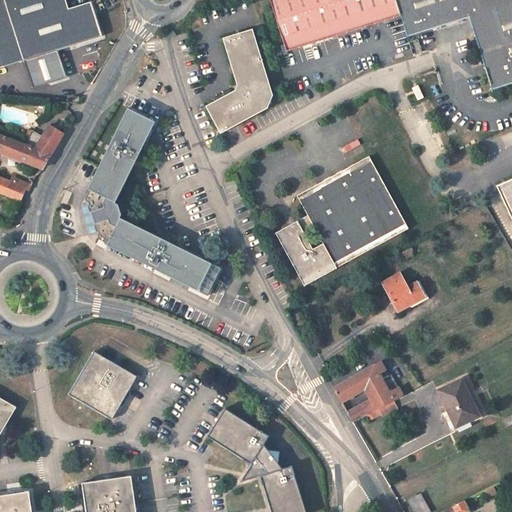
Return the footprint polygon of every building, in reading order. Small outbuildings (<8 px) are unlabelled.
[(67,0),(0,0),(0,67),(24,60),(56,49),(102,34),(91,0),(70,7),(67,0)] [(271,0),(287,50),(401,15),(396,0),(271,0)] [(493,88),(511,81),(511,0),(396,0),(401,15),(408,36),(467,17),(469,16),(493,88)] [(268,108),(273,94),(253,28),(224,37),(237,85),(235,90),(206,105),(220,132),(268,108)] [(34,88),(66,77),(56,49),(24,60),(34,88)] [(207,296),(220,268),(119,218),(121,214),(118,205),(115,203),(155,122),(127,109),(112,140),(115,142),(91,191),(89,191),(85,199),(86,202),(88,202),(91,212),(90,212),(94,226),(96,226),(99,234),(98,235),(99,238),(107,243),(108,242),(157,266),(155,270),(207,296)] [(49,125),(42,136),(32,130),(24,144),(35,148),(29,164),(43,169),(63,134),(49,125)] [(0,152),(29,164),(35,148),(24,144),(0,134),(0,152)] [(335,267),(408,229),(369,156),(349,167),(297,195),(275,233),(304,286),(336,269),(335,267)] [(0,192),(21,201),(27,188),(12,182),(0,176),(0,192)] [(34,186),(14,178),(12,182),(27,188),(31,189),(34,186)] [(511,179),(498,186),(511,217),(511,179)] [(405,260),(413,256),(409,249),(402,253),(405,260)] [(398,311),(427,296),(419,280),(407,287),(400,274),(382,283),(398,311)] [(129,390),(137,376),(93,351),(68,395),(112,420),(119,407),(129,390)] [(392,375),(389,376),(381,362),(333,388),(341,401),(365,388),(371,399),(347,412),(352,421),(367,414),(394,400),(403,395),(392,375)] [(478,416),(461,379),(439,390),(456,426),(478,416)] [(130,392),(129,390),(119,407),(121,407),(124,405),(126,403),(128,401),(130,397),(130,395),(130,392)] [(0,435),(16,407),(0,397),(0,435)] [(385,413),(397,406),(394,400),(367,414),(371,420),(381,414),(385,413)] [(270,511),(305,511),(292,465),(282,468),(278,463),(280,452),(268,449),(264,444),(269,436),(225,408),(206,437),(251,464),(245,473),(249,479),(259,476),(270,511)] [(245,473),(240,481),(249,479),(245,473)] [(136,511),(131,475),(116,478),(96,481),(81,483),(85,511),(136,511)] [(0,511),(31,511),(29,491),(13,493),(0,494),(0,511)] [(427,511),(429,511),(419,494),(409,500),(415,511),(427,511)] [(464,501),(443,511),(467,511),(469,511),(464,501)]
